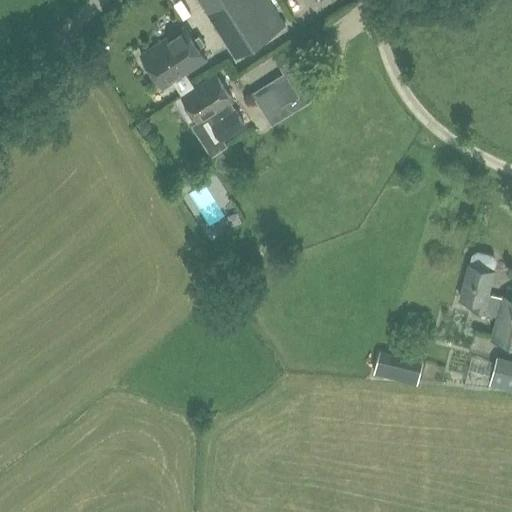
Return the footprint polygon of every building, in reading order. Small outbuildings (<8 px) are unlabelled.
[(286,23),(271,0),(201,0),(237,55),(286,23)] [(172,81),(181,94),(194,86),(185,72),(207,59),(184,24),(140,53),(162,87),(172,81)] [(280,65),(283,71),(288,79),(290,78),(312,64),(304,50),(280,65)] [(217,71),(194,86),(181,94),(180,95),(199,122),(207,117),(221,140),(246,124),(231,101),(234,100),(217,71)] [(283,71),(262,84),(251,91),(272,124),(305,102),(290,78),(288,79),(283,71)] [(223,171),(198,181),(214,219),(239,209),(223,171)] [(469,262),(468,262),(460,296),(474,299),(471,309),(487,313),(489,303),(500,306),(492,336),(511,341),(511,296),(503,294),(502,296),(489,292),(495,269),(493,269),(496,257),(493,252),(478,248),(472,251),(469,262)] [(385,374),(417,383),(423,359),(391,351),(385,374)] [(489,382),(511,387),(511,357),(496,353),(489,382)]
